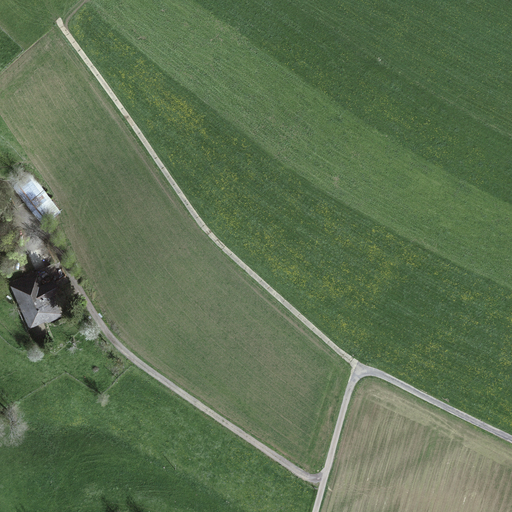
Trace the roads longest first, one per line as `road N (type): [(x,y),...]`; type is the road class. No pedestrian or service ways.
road 1 (track): [(37,226),(117,346),(149,376),(298,472),(314,479),(325,471),(349,383),(361,371),(511,439)]
road 2 (track): [(59,22),(209,235),(361,371)]
